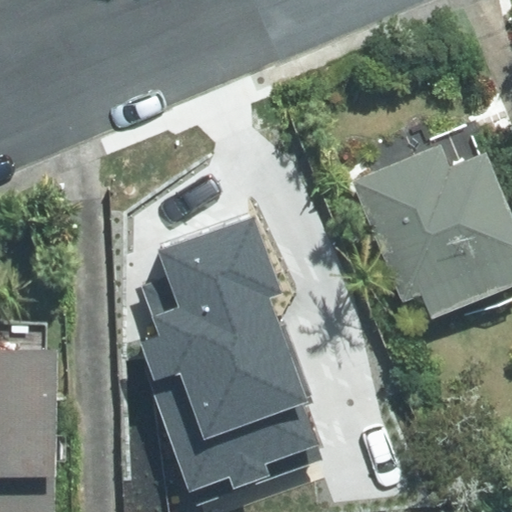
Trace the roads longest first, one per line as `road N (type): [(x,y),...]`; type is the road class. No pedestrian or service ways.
road 1 (unknown): [(71,58),(91,511)]
road 2 (residential): [(0,78),(268,0)]
